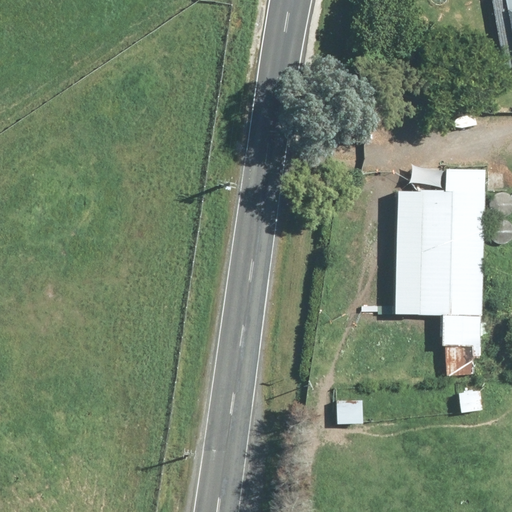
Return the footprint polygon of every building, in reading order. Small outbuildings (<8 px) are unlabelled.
[(511,0),(499,0),(511,69),(511,0)] [(439,191),(391,192),(388,315),(436,316),(436,346),(477,347),(480,171),(440,170),(439,191)] [(510,171),(484,171),(485,245),(511,244),(510,171)] [(458,351),(441,353),(443,376),(460,375),(458,351)] [(477,393),(454,393),(454,413),(476,414),(477,393)] [(332,403),(331,424),(360,425),(361,404),(332,403)]
